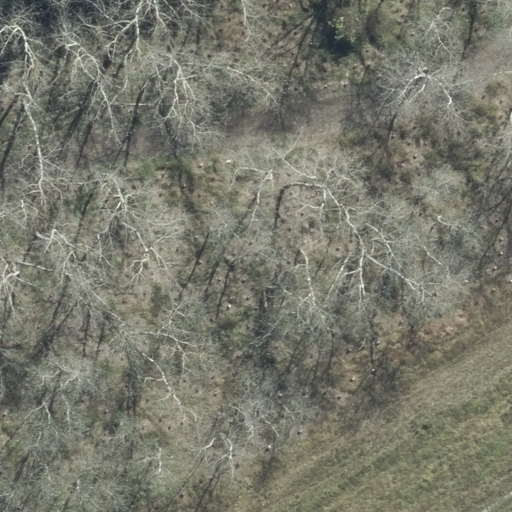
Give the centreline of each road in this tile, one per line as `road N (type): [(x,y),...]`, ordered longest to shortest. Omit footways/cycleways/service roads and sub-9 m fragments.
road 1 (track): [(511,39),(355,133),(126,165),(0,212)]
road 2 (track): [(511,289),(165,511)]
